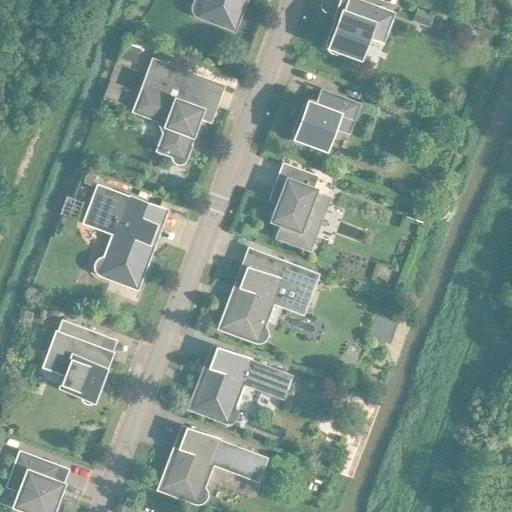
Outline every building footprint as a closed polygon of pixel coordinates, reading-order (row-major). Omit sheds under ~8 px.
[(203,24),(207,26),(222,32),(223,29),(242,36),(254,3),(250,2),(251,0),(216,0),(213,9),(209,8),(205,10),(202,12),(201,16),(201,20),(203,24)] [(354,57),(370,63),(376,45),(390,50),(400,23),(358,7),(353,20),(350,20),(344,35),(342,35),(336,50),(335,54),(337,58),(340,61),(344,63),(348,62),(351,60),(354,57)] [(426,18),(421,30),(436,36),(441,24),(426,18)] [(487,37),(482,50),(496,56),(501,43),(487,37)] [(136,47),(128,66),(144,72),(151,53),(136,47)] [(197,153),(206,131),(204,130),(208,118),(206,117),(216,90),(162,70),(143,120),(168,129),(174,141),(168,158),(181,163),(181,167),(182,170),(186,172),(189,173),(192,171),(194,168),(200,154),(197,153)] [(316,110),(310,126),(308,125),(301,141),(301,145),(302,149),(305,152),(309,154),(313,153),(317,151),(319,148),(335,154),(342,136),(356,141),(366,114),(329,100),(324,114),(316,110)] [(389,107),(384,120),(404,127),(409,115),(389,107)] [(292,174),(282,200),(292,203),(283,227),(292,230),(286,246),(317,258),(337,206),(321,200),(322,198),(320,198),(324,186),(292,174)] [(94,180),(90,190),(101,195),(105,184),(94,180)] [(430,187),(426,198),(438,202),(442,192),(430,187)] [(126,287),(144,294),(156,262),(153,260),(169,218),(106,194),(92,232),(124,244),(116,267),(112,267),(108,268),(105,271),(103,275),(104,279),(106,282),(109,284),(125,290),(126,287)] [(418,217),(415,226),(430,231),(433,222),(418,217)] [(243,303),(231,335),(250,342),(248,345),(264,351),(268,352),(272,351),(274,348),(276,344),(276,340),(273,336),(270,334),(279,311),(312,323),(326,285),(285,269),(279,285),(257,277),(251,294),(248,293),(244,303),(243,303)] [(104,409),(108,398),(105,397),(113,376),(105,373),(115,346),(71,329),(54,375),(75,383),(70,396),(91,403),(90,407),(92,410),(95,413),(98,413),(102,412),(104,409)] [(244,428),(246,424),(245,420),(243,417),(240,414),(248,391),(291,407),(299,385),(227,357),(216,385),(213,383),(201,416),(219,423),(218,426),(233,432),(237,432),(241,431),(244,428)] [(353,397),(349,406),(362,411),(366,402),(353,397)] [(266,490),(275,467),(197,438),(186,465),(183,464),(171,496),(189,503),(188,507),(201,511),(208,511),(211,511),(214,508),(216,504),(215,501),(213,497),(210,495),(218,472),(266,490)] [(0,441),(0,478),(13,446),(0,441)] [(26,511),(62,511),(69,493),(61,490),(66,476),(29,462),(17,494),(31,499),(26,511)]
